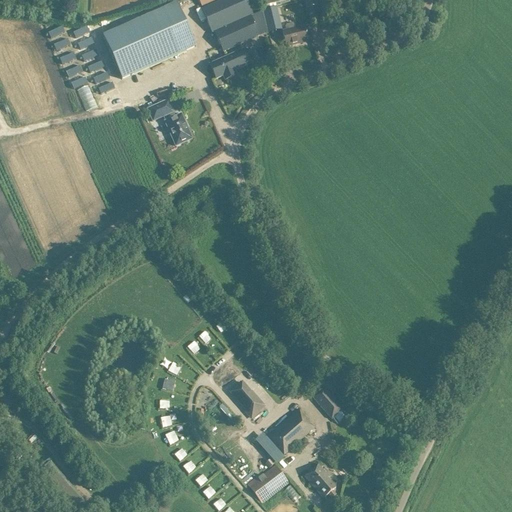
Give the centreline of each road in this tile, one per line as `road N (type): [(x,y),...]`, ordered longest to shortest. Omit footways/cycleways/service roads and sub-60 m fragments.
road 1 (unclassified): [(433,431),(324,365),(246,201),(238,139)]
road 2 (unclassified): [(238,139),(28,286),(0,322)]
road 3 (unclassified): [(238,139),(277,96),(415,34),(434,0)]
road 4 (unclassified): [(433,431),(511,294)]
